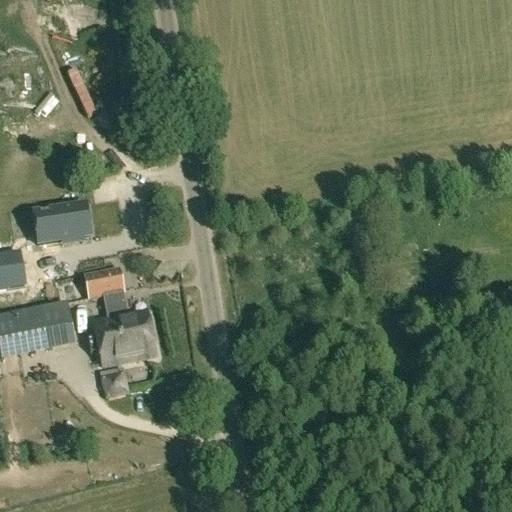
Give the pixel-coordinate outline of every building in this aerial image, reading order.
[(86,208),(33,216),(38,248),(91,239),(86,208)] [(0,285),(24,282),(19,247),(3,249),(5,261),(0,261),(0,285)] [(85,278),(89,302),(103,299),(107,320),(93,322),(103,371),(157,361),(148,315),(126,319),(121,295),(124,295),(120,271),(85,278)] [(43,335),(63,331),(59,308),(0,319),(0,356),(46,347),(43,335)] [(106,387),(116,406),(130,399),(119,380),(106,387)]
